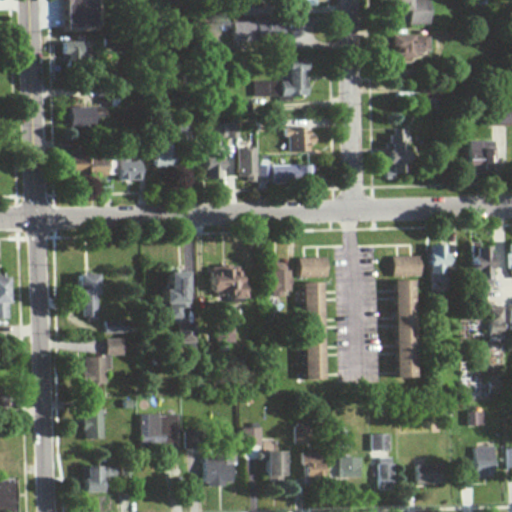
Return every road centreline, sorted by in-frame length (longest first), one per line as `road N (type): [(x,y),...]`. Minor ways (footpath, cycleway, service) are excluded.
road 1 (residential): [(43,511),(24,0)]
road 2 (residential): [(0,218),(511,202)]
road 3 (residential): [(354,206),(346,0)]
